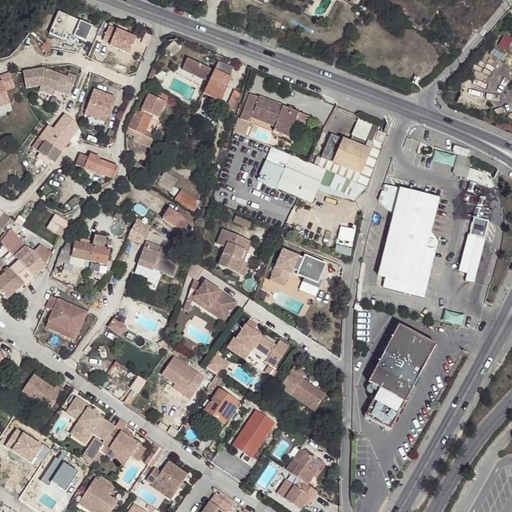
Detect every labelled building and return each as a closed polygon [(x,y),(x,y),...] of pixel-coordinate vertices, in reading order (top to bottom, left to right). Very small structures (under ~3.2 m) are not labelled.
[(95,27),(61,12),(52,33),(64,39),(67,32),(69,29),(78,32),(81,38),(89,42),(95,27)] [(139,38),(112,27),(106,40),(114,44),(113,46),(132,54),(139,38)] [(78,32),(69,29),(67,32),(81,38),(78,32)] [(175,40),(167,47),(174,55),(182,48),(175,40)] [(506,52),(511,43),(504,40),(499,49),(506,52)] [(53,52),(48,46),(43,50),(48,56),(53,52)] [(211,79),(204,94),(222,102),(233,78),(232,69),(218,64),(214,73),(211,71),(211,70),(188,60),(183,71),(206,82),(208,77),(211,79)] [(156,69),(152,68),(148,78),(152,80),(156,69)] [(42,87),(56,92),(64,94),(65,91),(72,93),(78,77),(69,74),(68,78),(44,69),(24,73),(27,88),(42,87)] [(7,82),(0,83),(0,107),(12,105),(9,92),(19,90),(16,75),(6,77),(7,82)] [(55,97),(56,92),(42,87),(41,92),(55,97)] [(116,96),(96,88),(86,112),(107,120),(116,96)] [(229,102),(230,104),(227,111),(232,113),(241,93),(235,90),(229,102)] [(137,112),(128,133),(137,136),(135,140),(153,147),(156,140),(144,135),(151,117),(145,115),(146,113),(152,115),(158,117),(165,101),(147,94),(140,113),(137,112)] [(254,95),(244,120),(253,124),(255,119),(277,128),(275,133),(291,139),(299,120),(301,114),(254,95)] [(12,105),(0,107),(0,115),(14,112),(12,105)] [(366,115),(356,137),(376,146),(379,144),(385,147),(392,129),(392,128),(392,127),(391,126),(390,125),(366,115)] [(244,120),(241,119),(236,132),(248,137),(253,124),(244,120)] [(47,125),(33,147),(40,152),(51,160),(54,162),(69,141),(47,125)] [(334,136),(324,160),(363,176),(373,153),(382,157),(385,147),(379,144),(376,146),(356,137),(353,145),(334,136)] [(437,147),(433,160),(457,168),(461,154),(437,147)] [(269,160),(288,169),(322,184),(321,186),(350,198),(358,200),(370,189),(321,168),(273,148),(269,160)] [(40,152),(37,155),(49,164),(51,160),(40,152)] [(363,176),(324,160),(321,168),(370,189),(382,157),(373,153),(363,176)] [(457,168),(456,171),(468,175),(468,178),(493,185),(498,184),(489,172),(473,166),(475,159),(461,154),(457,168)] [(82,155),(77,166),(112,178),(119,167),(100,161),(101,159),(91,155),(89,158),(82,155)] [(260,180),(279,188),(288,169),(269,160),(260,180)] [(225,181),(233,185),(238,171),(226,166),(221,179),(225,181)] [(321,186),(322,184),(288,169),(279,188),(313,203),(321,186)] [(159,185),(171,193),(179,182),(167,173),(159,185)] [(229,194),(233,185),(225,181),(222,190),(229,194)] [(388,263),(385,279),(382,288),(420,297),(423,288),(426,289),(427,284),(424,283),(427,273),(429,274),(432,261),(432,249),(434,248),(435,245),(435,244),(436,243),(435,242),(428,240),(439,199),(382,185),(380,192),(381,193),(377,201),(393,215),(381,261),(388,263)] [(201,204),(184,192),(177,202),(195,214),(201,204)] [(492,219),(494,207),(481,204),(478,215),(492,219)] [(179,216),(167,208),(160,218),(173,227),(179,216)] [(130,227),(135,219),(121,210),(116,217),(130,227)] [(15,223),(3,215),(0,218),(0,229),(2,231),(7,224),(11,228),(15,223)] [(473,232),(488,236),(492,219),(478,215),(473,232)] [(186,221),(179,216),(173,227),(179,231),(186,221)] [(242,220),(239,226),(249,230),(251,224),(242,220)] [(354,246),(359,227),(343,222),(338,242),(354,246)] [(10,252),(15,258),(27,249),(13,231),(7,236),(1,243),(10,252)] [(338,246),(303,232),(300,237),(336,252),(338,246)] [(478,274),(488,236),(473,232),(463,270),(478,274)] [(246,254),(250,244),(225,233),(218,247),(228,251),(220,269),(240,277),(245,266),(241,264),(246,254)] [(83,268),(85,260),(89,262),(100,264),(107,266),(111,252),(101,249),(104,239),(95,237),(93,247),(89,246),(90,242),(80,240),(73,239),(66,250),(64,250),(60,262),(83,268)] [(182,257),(147,244),(139,267),(154,273),(155,271),(173,279),(182,257)] [(254,246),(250,244),(246,254),(250,255),(254,246)] [(40,247),(34,254),(27,249),(15,258),(19,262),(33,278),(46,267),(45,265),(49,261),(51,255),(40,247)] [(309,262),(282,251),(270,281),(283,286),(289,273),(303,279),(309,262)] [(25,285),(33,278),(19,262),(15,258),(10,252),(3,258),(6,264),(11,269),(25,285)] [(250,255),(246,254),(241,264),(245,266),(250,255)] [(0,292),(7,300),(25,285),(11,269),(6,264),(3,258),(2,256),(0,257),(0,292)] [(311,260),(309,262),(303,279),(310,282),(308,286),(325,292),(327,286),(325,285),(332,268),(311,260)] [(377,277),(385,279),(388,263),(381,261),(377,277)] [(100,264),(89,262),(88,269),(98,272),(100,264)] [(245,266),(240,277),(245,280),(250,268),(245,266)] [(153,277),(154,273),(139,267),(137,271),(153,277)] [(211,307),(226,318),(236,304),(204,282),(201,286),(193,280),(187,298),(191,301),(192,302),(194,299),(210,309),(211,307)] [(56,299),(50,311),(57,314),(63,302),(56,299)] [(223,323),(226,318),(211,307),(210,309),(194,299),(192,302),(223,323)] [(57,314),(52,324),(81,337),(91,316),(63,302),(57,314)] [(253,333),(255,330),(257,327),(249,321),(236,340),(234,339),(228,349),(246,361),(253,349),(269,359),(266,363),(275,369),(289,348),(280,342),(276,347),(260,337),(253,333)] [(113,330),(125,338),(130,331),(118,323),(113,330)] [(52,324),(50,330),(78,343),(81,337),(52,324)] [(437,343),(400,324),(370,382),(381,387),(367,415),(394,429),(437,343)] [(210,360),(206,366),(219,375),(222,370),(226,369),(231,364),(217,355),(213,362),(210,360)] [(175,357),(162,374),(176,384),(186,391),(184,394),(191,399),(200,386),(194,381),(199,373),(175,357)] [(305,372),(295,365),(281,386),(316,409),(327,393),(302,376),(305,372)] [(273,372),(268,368),(265,374),(270,377),(273,372)] [(35,404),(51,415),(66,393),(59,388),(57,391),(36,376),(23,395),(35,404)] [(176,384),(174,386),(184,394),(186,391),(176,384)] [(225,422),(239,401),(222,389),(215,399),(211,405),(208,404),(206,408),(225,422)] [(103,439),(110,444),(118,431),(102,419),(103,417),(97,413),(94,417),(91,415),(93,410),(80,401),(70,415),(83,424),(78,432),(92,442),(97,435),(98,432),(105,436),(103,439)] [(47,420),(51,415),(35,404),(31,409),(47,420)] [(257,410),(234,445),(241,450),(245,444),(250,448),(246,454),(243,459),(249,463),(276,422),(257,410)] [(282,425),(289,430),(293,424),(286,419),(282,425)] [(124,435),(118,431),(110,444),(109,445),(115,449),(113,452),(115,453),(131,463),(134,459),(141,464),(149,451),(136,443),(130,439),(132,436),(133,435),(127,430),(124,435)] [(92,442),(78,432),(74,437),(89,447),(92,442)] [(58,452),(36,436),(33,441),(55,457),(58,452)] [(245,444),(241,450),(246,454),(250,448),(245,444)] [(115,449),(109,445),(103,453),(110,457),(112,458),(115,453),(113,452),(115,449)] [(152,466),(164,449),(158,445),(151,455),(153,457),(149,464),(152,466)] [(167,451),(164,449),(152,466),(151,467),(155,469),(167,451)] [(304,481),(309,485),(312,487),(318,478),(327,465),(323,463),(305,450),(298,460),(304,464),(296,476),(304,481)] [(127,469),(131,463),(115,453),(112,458),(127,469)] [(296,476),(304,464),(298,460),(290,472),(296,476)] [(159,484),(178,497),(191,477),(172,464),(164,475),(157,471),(149,483),(156,488),(159,484)] [(321,481),(330,467),(327,465),(318,478),(321,481)] [(155,469),(151,467),(146,475),(149,477),(155,469)] [(119,487),(102,477),(100,480),(116,491),(119,487)] [(91,511),(92,511),(116,511),(122,503),(113,497),(116,491),(100,480),(87,498),(95,504),(91,511)] [(309,485),(304,481),(299,488),(305,492),(309,485)] [(174,503),(178,497),(159,484),(156,488),(155,490),(174,503)] [(312,487),(309,485),(305,492),(299,488),(290,502),(305,511),(309,506),(315,499),(318,501),(322,494),(312,487)] [(231,511),(235,507),(218,496),(207,511),(231,511)] [(87,498),(82,505),(91,511),(95,504),(87,498)] [(313,508),(318,501),(315,499),(309,506),(313,508)]
